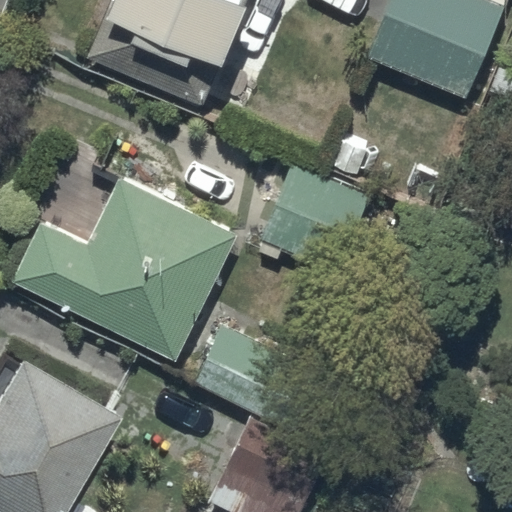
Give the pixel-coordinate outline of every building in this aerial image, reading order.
[(106,0),(88,43),(199,91),(194,102),(220,113),(231,87),(212,78),(245,0),(106,0)] [(501,0),(388,0),(368,48),(464,89),(501,0)] [(373,182),(292,151),(260,229),(265,231),(261,240),(282,248),(284,240),(343,262),(373,182)] [(88,229),(43,206),(13,268),(178,348),(239,221),(120,163),(88,229)] [(252,403),(332,442),(333,438),(341,442),(371,380),(224,310),(195,371),(253,399),(252,403)] [(50,511),(111,404),(16,348),(0,376),(0,503),(16,511),(50,511)] [(298,511),(332,442),(252,403),(209,492),(243,508),(241,511),(298,511)]
